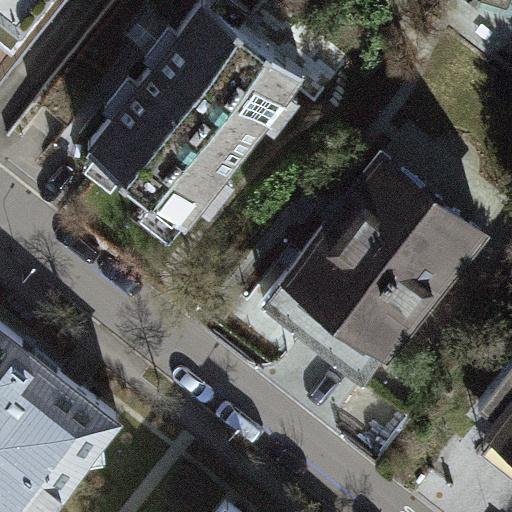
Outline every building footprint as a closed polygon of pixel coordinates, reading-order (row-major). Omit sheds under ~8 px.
[(0,0),(0,37),(29,0),(0,0)] [(287,87),(302,67),(236,15),(245,3),(241,0),(196,0),(176,26),(167,19),(145,47),(154,53),(135,77),(128,71),(107,98),(114,104),(87,138),(93,143),(84,154),(112,176),(120,165),(184,216),(200,196),(209,203),(231,175),(223,169),(264,116),(273,122),(295,94),(287,87)] [(509,0),(458,0),(467,8),(504,16),(509,0)] [(362,378),(481,228),(380,148),(261,298),(362,378)] [(100,433),(117,411),(0,320),(0,511),(38,511),(84,453),(103,452),(100,433)] [(511,359),(508,357),(476,398),(501,418),(496,425),(511,438),(511,359)] [(243,511),(225,498),(213,511),(243,511)]
